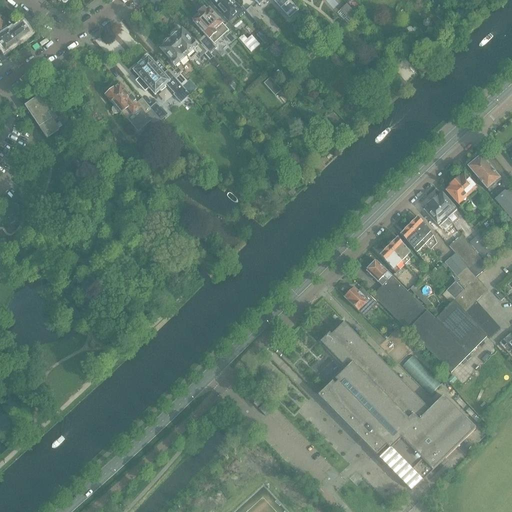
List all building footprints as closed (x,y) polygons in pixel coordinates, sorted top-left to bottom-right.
[(215,0),(214,1),(214,4),(213,5),(233,27),(240,22),(239,21),(243,18),(250,27),(255,22),(245,11),(245,10),(241,13),(232,2),(232,0),(215,0)] [(253,0),(258,5),(263,0),(272,0),(289,18),(298,10),(288,0),(253,0)] [(346,5),(340,10),(350,22),(357,16),(346,5)] [(250,6),(245,11),(255,22),(256,24),(262,19),(250,6)] [(198,17),(192,21),(205,36),(199,41),(204,47),(210,54),(217,48),(213,44),(224,33),(228,30),(210,10),(207,12),(204,9),(202,9),(199,11),(198,14),(199,15),(198,17)] [(6,31),(0,23),(0,45),(5,52),(29,34),(28,32),(30,31),(30,28),(28,26),(26,26),(24,27),(22,25),(12,33),(9,28),(6,31)] [(171,36),(169,38),(184,55),(186,57),(190,61),(196,55),(199,59),(204,55),(199,50),(199,49),(202,47),(198,42),(195,38),(191,41),(182,31),(179,34),(177,32),(176,33),(174,33),(172,34),(171,35),(171,36)] [(269,41),(261,32),(256,36),(264,45),(269,41)] [(230,44),(236,39),(230,33),(224,38),(230,44)] [(164,47),(161,50),(170,60),(167,63),(171,68),(168,71),(182,87),(186,83),(179,75),(181,73),(178,69),(181,66),(179,64),(186,57),(184,55),(169,38),(169,39),(167,40),(165,40),(164,41),(164,42),(163,45),(164,47)] [(212,57),(203,47),(199,50),(204,55),(209,60),(212,57)] [(149,59),(133,72),(139,79),(135,82),(144,93),(148,89),(154,96),(166,86),(174,96),(173,96),(180,104),(189,97),(168,72),(163,76),(160,72),(163,69),(158,62),(154,65),(149,59)] [(274,68),(268,74),(276,83),(283,77),(274,68)] [(270,78),(264,84),(275,96),(281,90),(270,78)] [(190,81),(183,87),(189,95),(197,89),(190,81)] [(114,90),(106,96),(108,98),(107,99),(110,103),(111,102),(114,106),(112,108),(112,109),(112,110),(111,110),(111,111),(112,111),(112,112),(112,113),(113,113),(113,114),(114,114),(115,114),(115,115),(116,115),(117,114),(119,112),(121,114),(125,118),(134,128),(146,118),(150,123),(153,127),(159,122),(149,110),(142,102),(141,101),(135,106),(133,104),(135,102),(130,96),(129,97),(120,86),(119,86),(117,88),(114,90)] [(59,122),(57,119),(41,95),(24,107),(46,139),(59,130),(55,124),(59,122)] [(159,109),(155,105),(149,110),(159,122),(166,116),(160,108),(159,109)] [(72,127),(71,127),(61,134),(60,134),(60,135),(64,140),(65,140),(75,133),(76,133),(76,132),(73,128),(72,127)] [(109,146),(114,142),(108,134),(103,138),(109,146)] [(82,153),(92,146),(85,136),(75,143),(79,149),(82,153)] [(116,151),(117,149),(113,144),(108,147),(114,156),(118,153),(116,151)] [(499,180),(480,157),(480,158),(478,158),(475,160),(475,162),(474,163),(493,185),(499,180)] [(297,164),(304,172),(310,167),(302,159),(297,164)] [(493,185),(474,163),(472,163),(469,165),(469,167),(468,168),(486,190),(493,185)] [(478,192),(463,175),(459,178),(458,177),(453,181),(467,198),(473,193),(474,195),(478,192)] [(467,198),(453,181),(448,186),(449,187),(445,191),(460,208),(464,205),(462,203),(467,198)] [(511,191),(511,193),(510,192),(504,192),(494,200),(511,221),(511,191)] [(460,216),(442,194),(438,198),(436,196),(431,201),(451,224),(460,216)] [(451,224),(431,201),(426,205),(428,207),(423,211),(438,228),(439,227),(442,231),(446,226),(448,228),(451,224)] [(433,236),(418,218),(414,222),(412,222),(409,224),(410,226),(409,227),(429,250),(436,243),(433,236)] [(429,250),(409,227),(408,227),(406,227),(404,230),(405,232),(401,235),(420,258),(429,250)] [(509,245),(511,242),(511,228),(490,247),(499,257),(504,253),(510,246),(509,245)] [(481,259),(461,236),(449,247),(467,268),(469,270),(481,259)] [(497,256),(480,236),(470,244),(487,264),(497,256)] [(413,257),(397,239),(394,243),(391,242),(389,245),(389,247),(389,248),(406,268),(413,262),(410,259),(413,257)] [(406,268),(389,248),(388,248),(386,248),(384,251),(384,253),(380,256),(396,274),(399,271),(396,268),(402,263),(406,268)] [(462,272),(450,258),(444,263),(445,264),(442,266),(454,279),(456,277),(460,282),(471,272),(469,270),(467,268),(462,272)] [(475,278),(488,268),(481,259),(469,270),(471,272),(475,278)] [(435,320),(407,292),(375,261),(371,266),(370,265),(365,269),(366,270),(366,271),(382,287),(372,296),(380,304),(387,311),(451,374),(486,338),(454,301),(435,320)] [(487,291),(475,278),(471,272),(460,282),(458,283),(464,291),(463,291),(455,300),(454,300),(464,312),(489,339),(500,329),(476,302),(487,291)] [(430,304),(416,289),(430,276),(427,273),(410,289),(427,307),(430,304)] [(455,300),(463,291),(455,283),(446,292),(455,300)] [(367,302),(353,288),(349,292),(347,292),(345,295),(345,296),(344,297),(358,311),(367,302)] [(346,369),(318,397),(357,437),(373,453),(384,464),(411,492),(417,487),(475,430),(444,397),(429,411),(342,322),(330,334),(329,334),(322,340),(320,343),(346,369)] [(511,336),(510,334),(499,344),(508,354),(511,350),(511,336)] [(452,376),(447,382),(451,386),(457,380),(452,376)] [(257,408),(262,403),(258,399),(253,404),(254,405),(257,408)] [(263,404),(258,409),(264,416),(270,411),(263,404)]
